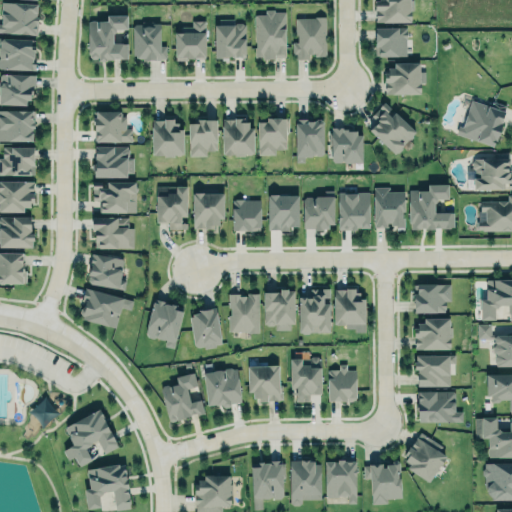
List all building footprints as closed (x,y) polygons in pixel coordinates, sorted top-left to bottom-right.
[(13,0),(36,1),(36,10),(35,10),(35,14),(37,14),(36,33),(0,30),(0,22),(1,22),(1,14),(0,14),(1,0),(13,0)] [(374,0),(375,22),(411,22),(410,0),(374,0)] [(254,14),(256,14),(256,13),(265,13),(265,8),(274,8),(274,10),(284,10),(285,56),(274,56),(274,58),(262,58),(262,56),(255,56),(254,46),(256,46),(256,40),(255,40),(254,14)] [(127,12),(127,27),(115,28),(115,30),(113,32),(113,41),(127,41),(127,58),(106,58),(106,59),(98,59),(98,55),(95,58),(92,57),(89,55),(88,51),(87,20),(92,18),(107,18),(106,12),(127,12)] [(294,16),(297,16),(314,16),(314,15),(325,15),(325,17),(326,55),(314,55),(314,52),(309,52),(308,53),(308,58),(295,58),(295,53),(292,53),(292,41),(297,41),(297,34),(294,34),(294,16)] [(174,30),(174,59),(187,59),(187,57),(204,57),(204,19),(192,19),(192,30),(174,30)] [(245,57),(244,22),(233,23),(233,19),(214,19),(215,58),(245,57)] [(160,21),(160,44),(166,44),(166,58),(160,58),(154,59),(148,59),(141,59),(141,58),(136,57),(132,55),(131,25),(133,22),(140,22),(141,20),(153,20),(160,21)] [(374,25),(374,40),(373,40),(373,45),(374,45),(374,54),(405,54),(405,37),(406,37),(406,29),(405,29),(405,26),(397,26),(397,25),(374,25)] [(0,68),(34,70),(35,39),(0,37),(0,68)] [(384,94),(420,94),(419,83),(424,83),(424,71),(419,71),(419,62),(393,62),(393,68),(384,68),(384,94)] [(0,72),(1,71),(35,72),(35,85),(29,85),(29,97),(25,97),(25,102),(0,102),(0,83),(1,82),(0,81),(0,72)] [(471,98),(489,104),(491,99),(505,104),(500,120),(501,120),(495,139),(494,139),(492,145),(455,132),(458,124),(461,125),(471,98)] [(415,132),(384,101),(371,115),(377,121),(369,130),(394,154),(415,132)] [(0,108),(0,139),(32,139),(32,126),(34,126),(33,120),(32,120),(32,108),(0,108)] [(92,109),(120,109),(120,111),(121,112),(121,116),(125,116),(125,128),(131,128),(131,141),(93,140),(93,122),(92,122),(92,109)] [(222,118),(222,152),(224,152),(224,153),(234,152),(234,155),(244,155),(244,152),(246,154),(250,154),(251,152),(253,152),(253,126),(248,126),(248,120),(243,120),(243,116),(234,116),(234,118),(222,118)] [(151,119),(163,119),(163,117),(173,117),(173,122),(177,122),(177,127),(182,127),(183,153),(181,153),(179,154),(175,154),(174,153),(174,156),(163,156),(163,153),(152,153),(151,119)] [(188,121),(197,121),(197,117),(204,117),(216,118),(216,140),(216,149),(213,149),(206,150),(205,155),(188,155),(188,121)] [(285,118),(265,117),(265,122),(257,121),(257,154),(275,155),(275,149),(285,149),(285,118)] [(295,161),(295,118),(302,117),(307,118),(307,119),(310,119),(314,119),(316,117),(320,117),(323,120),(323,151),(321,155),(311,155),(311,156),(304,156),(304,162),(295,161)] [(330,162),(361,162),(362,130),(331,129),(330,162)] [(33,145),(2,145),(2,157),(0,157),(0,173),(30,173),(30,163),(33,163),(33,145)] [(128,146),(94,146),(94,176),(133,176),(132,157),(128,157),(128,146)] [(511,169),(509,169),(509,157),(472,158),(473,189),(511,188),(511,169)] [(0,179),(32,180),(32,189),(29,189),(29,190),(33,191),(33,201),(29,201),(29,205),(23,205),(23,210),(0,210),(0,179)] [(106,180),(135,180),(134,212),(100,210),(99,199),(92,199),(92,180),(106,180)] [(408,189),(428,189),(428,183),(448,182),(448,197),(437,197),(437,199),(434,201),(434,211),(453,210),(453,225),(449,225),(449,227),(440,227),(440,226),(434,226),(434,227),(424,227),(424,226),(419,226),(419,227),(410,227),(410,221),(408,222),(408,189)] [(155,186),(155,221),(167,221),(167,228),(187,228),(187,221),(181,221),(181,215),(186,215),(186,185),(175,185),(175,186),(155,186)] [(373,186),(388,186),(389,190),(403,190),(404,209),(402,209),(402,215),(403,215),(404,225),(396,225),(395,223),(390,224),(390,221),(387,221),(386,225),(373,225),(373,186)] [(193,227),(192,192),(223,191),(224,218),(219,218),(219,224),(215,224),(215,228),(205,228),(204,226),(193,227)] [(267,193),(267,228),(279,228),(279,229),(288,229),(288,225),(298,225),(297,193),(278,194),(278,192),(269,192),(269,193),(267,193)] [(337,229),(369,229),(368,192),(337,192),(337,229)] [(303,227),(302,198),(305,196),(311,195),(313,197),(315,194),(333,194),(334,222),(328,222),(328,227),(323,227),(323,229),(313,229),(313,227),(303,227)] [(511,229),(511,194),(506,195),(506,200),(478,200),(478,230),(511,229)] [(232,199),(232,229),(260,229),(260,199),(243,199),(243,198),(234,198),(234,199),(232,199)] [(0,215),(12,215),(30,214),(30,231),(33,231),(33,238),(31,238),(31,245),(0,245),(0,215)] [(128,217),(93,217),(93,248),(133,248),(133,227),(127,227),(128,217)] [(0,251),(0,281),(25,281),(25,269),(21,269),(21,251),(0,251)] [(91,252),(95,252),(121,257),(122,260),(120,269),(121,270),(119,279),(125,280),(123,288),(90,282),(88,279),(89,273),(87,273),(88,266),(90,266),(90,264),(89,264),(91,252)] [(511,277),(511,318),(507,318),(507,303),(498,303),(496,306),(495,306),(495,318),(480,318),(480,298),(485,297),(485,287),(485,285),(484,284),(486,279),(511,277)] [(450,284),(413,283),(413,312),(445,312),(445,301),(449,301),(450,284)] [(333,322),(335,322),(335,323),(344,323),(344,327),(353,327),(353,331),(365,331),(365,296),(358,296),(358,298),(357,298),(357,290),(356,290),(356,286),(345,285),(345,287),(340,287),(335,287),(333,287),(333,322)] [(294,323),(291,323),(291,330),(274,330),(274,325),(268,325),(265,323),(263,323),(264,291),(280,291),(280,286),(286,286),(287,289),(293,289),(294,323)] [(132,300),(84,287),(81,300),(83,300),(78,318),(115,327),(120,308),(130,310),(132,300)] [(328,289),(298,289),(298,332),(329,332),(328,289)] [(228,293),(228,306),(230,306),(230,313),(228,313),(228,330),(247,330),(248,332),(258,332),(257,292),(246,292),(246,295),(244,295),(244,294),(239,294),(239,293),(228,293)] [(165,340),(164,346),(173,348),(183,307),(153,300),(144,335),(165,340)] [(220,345),(216,309),(189,312),(193,348),(220,345)] [(413,326),(417,326),(417,321),(423,321),(423,316),(449,316),(449,336),(450,345),(449,345),(449,347),(414,348),(413,326)] [(490,323),(476,323),(476,338),(490,338),(490,323)] [(511,365),(511,334),(494,334),(493,365),(511,365)] [(415,353),(454,353),(454,362),(449,362),(449,384),(417,385),(417,368),(414,368),(414,360),(416,360),(418,360),(415,358),(415,353)] [(290,357),(301,356),(301,357),(309,357),(311,355),(317,355),(320,357),(321,393),(309,393),(309,400),(295,401),(294,393),(290,393),(290,357)] [(327,399),(355,399),(355,396),(356,396),(356,368),(346,368),(346,362),(339,362),(339,368),(327,368),(327,399)] [(246,364),(278,364),(278,384),(281,384),(281,398),(267,398),(267,400),(257,400),(257,396),(253,396),(253,390),(247,390),(246,364)] [(202,371),(231,367),(232,368),(237,367),(241,401),(230,402),(227,405),(224,406),(221,405),(221,403),(216,403),(216,402),(207,403),(202,371)] [(193,370),(196,384),(186,387),(189,400),(200,398),(204,412),(197,414),(196,412),(190,413),(190,414),(183,416),(183,417),(176,418),(175,417),(174,420),(170,420),(167,419),(159,388),(162,384),(166,383),(169,384),(177,382),(175,375),(193,370)] [(511,372),(485,372),(485,394),(489,394),(489,400),(497,401),(499,398),(507,398),(508,409),(511,409),(511,372)] [(418,389),(452,389),(454,392),(454,410),(462,410),(462,421),(418,421),(418,409),(417,409),(417,401),(418,401),(418,389)] [(98,408),(117,445),(104,452),(96,437),(90,440),(90,444),(85,447),(92,459),(78,466),(73,456),(67,459),(62,449),(72,443),(69,436),(69,432),(66,432),(64,429),(65,425),(98,408)] [(511,415),(511,456),(487,457),(487,447),(487,446),(487,445),(487,436),(474,436),(474,416),(481,416),(495,415),(495,427),(497,427),(499,428),(500,430),(509,430),(509,416),(511,415)] [(404,459),(407,455),(403,453),(409,445),(410,445),(420,430),(442,445),(439,450),(446,454),(428,481),(407,466),(410,462),(404,459)] [(289,459),(289,502),(292,504),(298,504),(301,502),(300,492),(301,492),(302,498),(320,498),(320,463),(313,463),(313,459),(309,459),(309,458),(300,458),(300,459),(289,459)] [(324,459),(333,459),(333,460),(338,460),(338,458),(343,458),(343,459),(355,459),(355,502),(347,502),(347,495),(341,495),(341,494),(338,494),(338,496),(326,496),(326,495),(325,495),(324,459)] [(362,464),(363,477),(369,477),(371,503),(386,502),(386,498),(401,496),(400,476),(398,476),(397,470),(399,470),(399,461),(396,459),(392,459),(391,460),(390,462),(385,462),(385,465),(382,466),(382,462),(368,462),(368,464),(362,464)] [(252,509),(262,509),(261,499),(283,498),(282,461),(250,462),(252,509)] [(511,462),(484,462),(484,466),(482,469),(482,473),(484,476),(484,486),(486,486),(486,491),(491,497),(491,498),(511,498),(511,462)] [(130,508),(124,463),(86,468),(88,488),(83,489),(86,509),(100,507),(98,493),(112,491),(115,510),(130,508)] [(195,511),(194,493),(193,493),(193,483),(198,483),(197,478),(204,478),(204,474),(229,473),(229,505),(221,505),(221,511),(195,511)]
